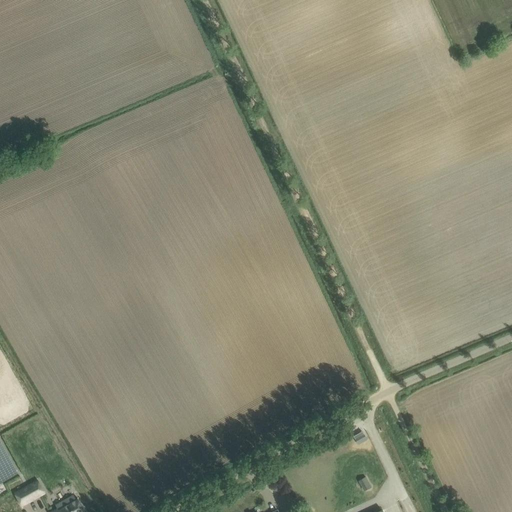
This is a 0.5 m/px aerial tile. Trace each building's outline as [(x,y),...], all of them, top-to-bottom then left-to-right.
[(364,434),(355,439),(358,444),(367,439),(364,434)] [(0,440),(0,482),(18,473),(0,440)] [(366,477),(361,479),(367,489),(371,487),(366,477)] [(22,506),(45,493),(39,481),(15,493),(22,506)] [(85,511),(78,498),(69,502),(67,499),(59,503),(61,507),(51,511),(85,511)]
